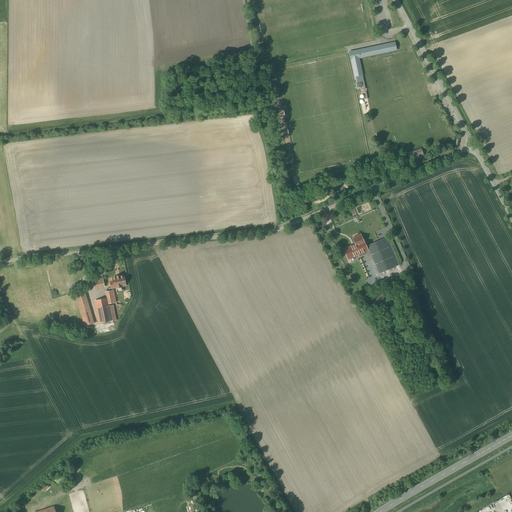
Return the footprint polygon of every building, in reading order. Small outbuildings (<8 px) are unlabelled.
[(379,48),(352,54),(356,74),(362,73),(359,58),(397,50),(395,43),(378,46),(379,48)] [(356,245),(351,247),(350,246),(344,249),(348,260),(354,258),(353,257),(367,250),(363,242),(360,236),(353,239),(356,245)] [(387,237),(370,245),(382,273),(399,265),(387,237)] [(112,277),(112,279),(109,280),(111,287),(126,284),(125,275),(112,277)] [(103,279),(93,281),(95,290),(105,288),(103,279)] [(85,290),(76,292),(86,326),(95,323),(85,290)] [(107,299),(108,304),(121,302),(119,291),(109,292),(110,298),(107,299)] [(384,295),(372,300),(375,306),(386,301),(384,295)] [(108,304),(107,299),(95,301),(99,323),(116,321),(113,305),(109,306),(108,304)] [(55,511),(52,502),(33,507),(34,511),(55,511)]
